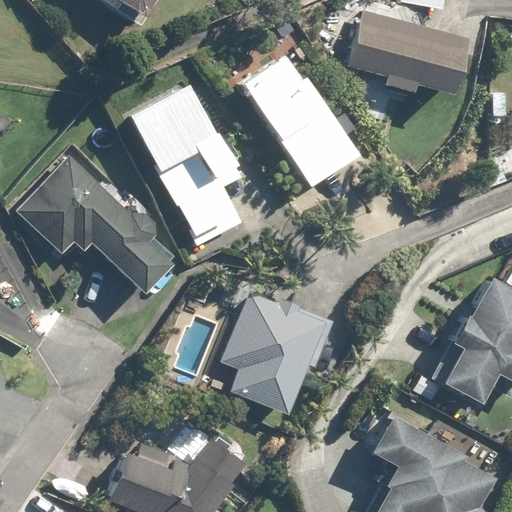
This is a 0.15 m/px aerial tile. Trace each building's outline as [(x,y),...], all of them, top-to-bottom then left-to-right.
[(117,0),(136,11),(142,0),(117,0)] [(435,0),(395,0),(395,5),(435,8),(435,0)] [(386,71),(384,77),(413,84),(415,76),(454,85),(467,30),(362,6),(349,62),(386,71)] [(242,73),(278,125),(274,128),(310,180),(359,147),(305,70),(300,74),(281,46),(242,73)] [(129,108),(194,225),(188,229),(197,242),(238,219),(218,184),(239,173),(186,77),(129,108)] [(506,90),(494,90),(494,113),(506,112),(506,90)] [(129,209),(68,152),(15,208),(59,249),(72,235),(82,245),(90,236),(144,287),(171,259),(148,238),(155,230),(155,220),(142,209),(129,209)] [(498,388),(511,360),(511,261),(496,254),(441,360),(498,388)] [(223,391),(278,412),(294,372),(297,363),(305,366),(322,324),(323,319),(288,304),(271,297),(268,303),(240,292),(213,361),(231,368),(223,391)] [(162,452),(172,456),(167,468),(129,449),(125,459),(116,455),(98,503),(121,511),(199,511),(218,485),(217,484),(230,462),(225,460),(231,452),(184,419),(165,449),(162,452)] [(393,435),(357,511),(462,511),(480,474),(393,435)]
